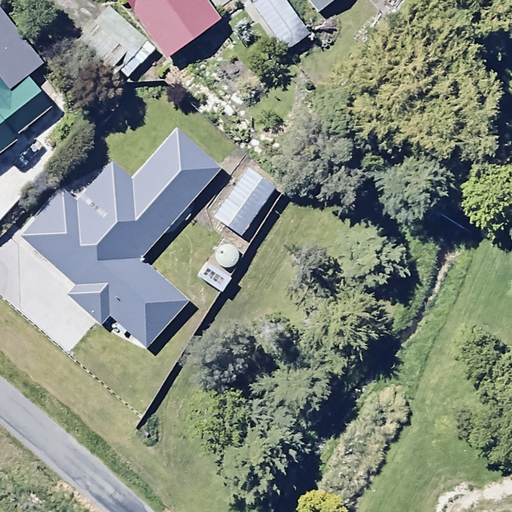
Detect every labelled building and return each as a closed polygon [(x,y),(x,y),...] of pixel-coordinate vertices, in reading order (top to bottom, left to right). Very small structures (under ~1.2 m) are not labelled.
[(116,0),(161,70),(216,35),(193,0),(116,0)] [(350,0),(306,0),(323,21),(350,0)] [(146,61),(98,17),(65,53),(104,90),(110,83),(129,101),(143,86),(132,76),(146,61)] [(0,161),(46,125),(0,67),(0,161)] [(239,180),(204,230),(234,251),(269,200),(239,180)] [(188,231),(132,183),(60,266),(116,314),(188,231)] [(0,283),(24,255),(0,234),(0,283)]
